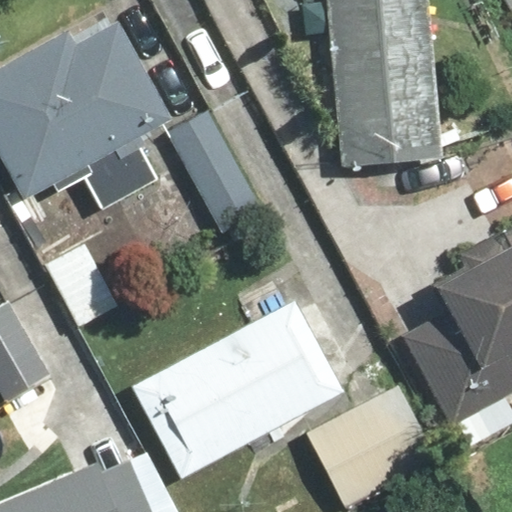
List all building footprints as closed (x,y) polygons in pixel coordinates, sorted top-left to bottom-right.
[(422,0),(321,0),(339,172),(438,162),(422,0)] [(63,27),(0,63),(0,166),(18,199),(48,182),(54,194),(77,181),(92,209),(158,173),(139,137),(169,120),(114,19),(71,42),(63,27)] [(204,109),(162,131),(210,222),(252,200),(204,109)] [(511,237),(431,283),(471,361),(442,375),(460,410),(511,383),(511,237)] [(76,243),(40,264),(76,326),(112,305),(76,243)] [(251,320),(128,384),(176,477),(247,441),(254,454),(303,428),(295,414),(340,391),(291,296),(283,301),(272,278),(238,296),(251,320)] [(0,398),(46,373),(3,297),(0,298),(0,398)] [(387,395),(304,435),(341,510),(424,469),(387,395)] [(86,462),(0,495),(0,511),(152,511),(131,458),(91,474),(86,462)]
